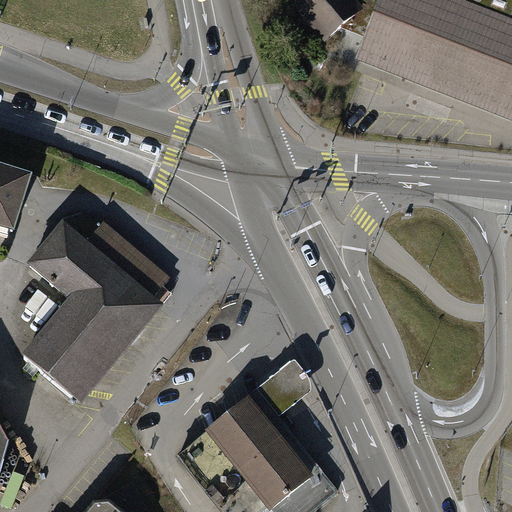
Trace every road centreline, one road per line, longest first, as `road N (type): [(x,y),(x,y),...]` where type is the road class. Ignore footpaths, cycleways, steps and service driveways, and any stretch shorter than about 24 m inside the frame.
road 1 (secondary): [(426,176),(456,192),(484,231),(494,280),(494,384),(486,410),(458,426),(431,425),(393,408)]
road 2 (unclassified): [(32,511),(221,282),(244,271),(278,274)]
road 3 (secondary): [(393,408),(301,219),(253,164)]
road 4 (secondary): [(42,123),(164,179),(278,274)]
road 5 (secondary): [(393,408),(391,342),(359,275),(354,240),(375,206),(426,176)]
road 6 (secondary): [(278,274),(391,511)]
road 7 (secondary): [(42,123),(216,170),(253,164)]
road 8 (tertiary): [(426,176),(253,164)]
road 9 (secondary): [(253,164),(215,0)]
road 10 (secondary): [(184,0),(193,55),(187,74),(165,96),(117,108)]
road 11 (secondary): [(253,164),(213,139),(117,108)]
road 12 (secondary): [(117,108),(0,71)]
